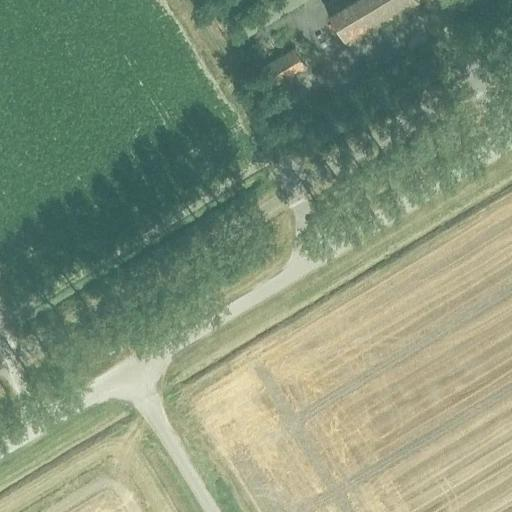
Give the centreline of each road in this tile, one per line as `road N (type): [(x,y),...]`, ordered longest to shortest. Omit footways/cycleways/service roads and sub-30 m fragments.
road 1 (unclassified): [(126,372),(511,141)]
road 2 (unclassified): [(211,511),(126,372)]
road 3 (unclassified): [(0,446),(126,372)]
